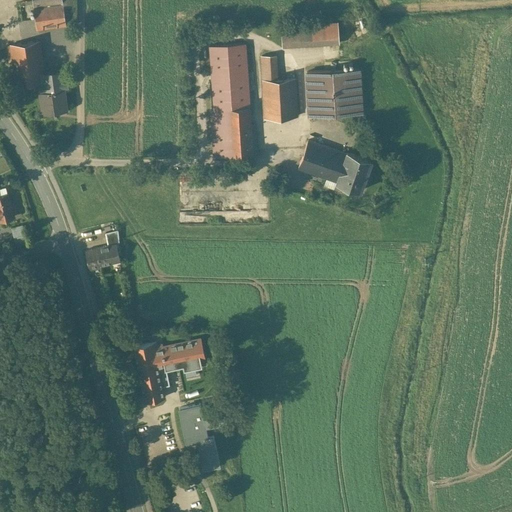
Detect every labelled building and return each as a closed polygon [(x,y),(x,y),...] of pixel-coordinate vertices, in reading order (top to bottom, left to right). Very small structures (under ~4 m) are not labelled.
[(32,0),(36,29),(65,26),(61,0),(32,0)] [(74,24),(71,0),(61,0),(65,26),(74,24)] [(283,21),(284,43),(343,40),(341,17),(283,21)] [(38,41),(10,44),(16,85),(38,82),(44,81),(43,75),(38,41)] [(244,43),(209,46),(214,109),(210,109),(213,158),(252,155),(252,153),(256,153),(254,125),(250,124),(244,43)] [(281,50),(263,51),(267,113),(304,111),(301,73),(282,74),(281,50)] [(362,110),(359,66),(308,70),(311,114),(362,110)] [(66,70),(56,71),(56,73),(58,89),(63,89),(68,88),(66,70)] [(56,73),(43,75),(44,81),(38,82),(42,113),(66,110),(63,89),(58,89),(56,73)] [(311,133),(300,165),(364,188),(375,156),(311,133)] [(7,194),(1,196),(0,193),(0,220),(13,217),(7,194)] [(22,225),(11,228),(14,239),(25,236),(22,225)] [(118,230),(105,233),(108,245),(116,243),(119,243),(119,237),(118,230)] [(108,245),(85,250),(87,259),(89,269),(93,268),(93,269),(100,268),(100,266),(120,261),(119,255),(121,254),(120,247),(117,247),(116,243),(108,245)] [(155,342),(133,346),(144,400),(163,396),(161,383),(165,383),(161,366),(204,357),(200,338),(162,346),(162,343),(156,345),(155,342)] [(200,402),(178,407),(186,442),(202,438),(199,427),(219,423),(215,403),(200,406),(200,402)]
